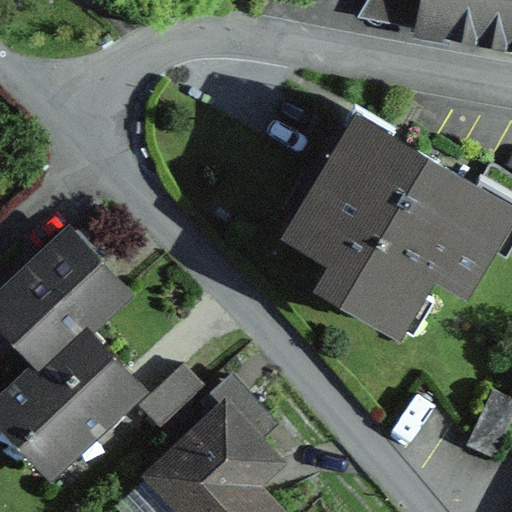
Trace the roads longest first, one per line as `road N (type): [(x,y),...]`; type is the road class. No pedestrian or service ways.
road 1 (residential): [(418,511),(83,156),(50,103)]
road 2 (residential): [(50,103),(210,20),(349,39),(511,97)]
